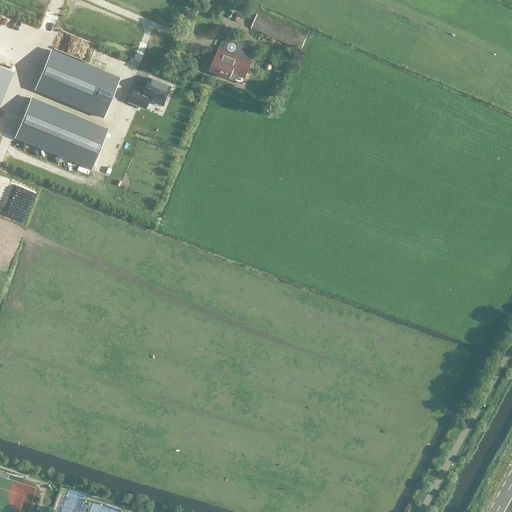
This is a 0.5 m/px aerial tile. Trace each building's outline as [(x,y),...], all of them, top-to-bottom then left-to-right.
[(301,50),(307,37),(257,15),(251,28),(301,50)] [(223,37),(210,71),(242,84),(245,78),(256,50),(223,37)] [(52,49),(36,88),(104,117),(121,78),(52,49)] [(0,65),(0,101),(13,71),(0,65)] [(133,88),(128,101),(144,107),(148,98),(163,104),(171,86),(148,77),(142,91),(133,88)] [(32,97),(16,136),(92,168),(108,129),(32,97)]
